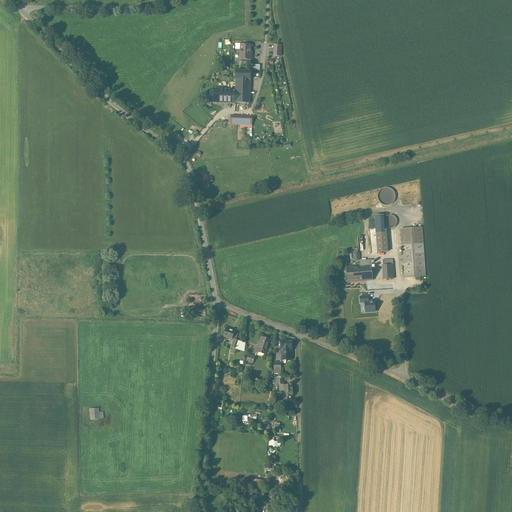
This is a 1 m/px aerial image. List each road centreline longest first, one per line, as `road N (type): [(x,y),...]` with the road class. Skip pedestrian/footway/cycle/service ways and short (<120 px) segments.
road 1 (residential): [(217,304),(184,160),(103,96),(19,8)]
road 2 (unclassified): [(511,419),(217,304)]
road 3 (residential): [(197,511),(217,304)]
road 4 (residential): [(170,0),(127,9),(19,8)]
